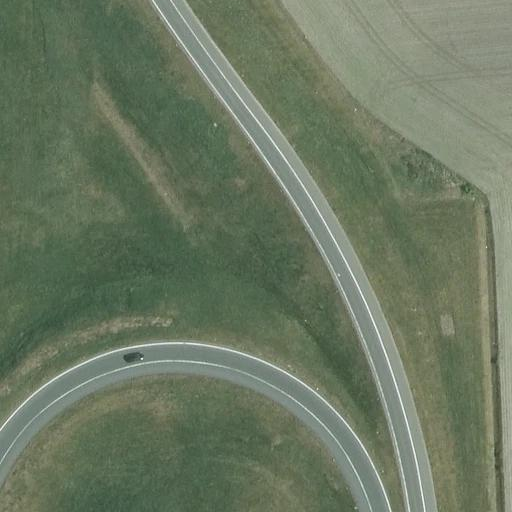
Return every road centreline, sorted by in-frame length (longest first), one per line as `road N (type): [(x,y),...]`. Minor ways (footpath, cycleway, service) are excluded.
road 1 (motorway): [(419,511),(384,369),(354,291),(318,221),(163,0)]
road 2 (motorway): [(0,456),(57,394),(94,373),(183,358),(230,365),(271,380),(327,428),(354,461),(375,511)]
